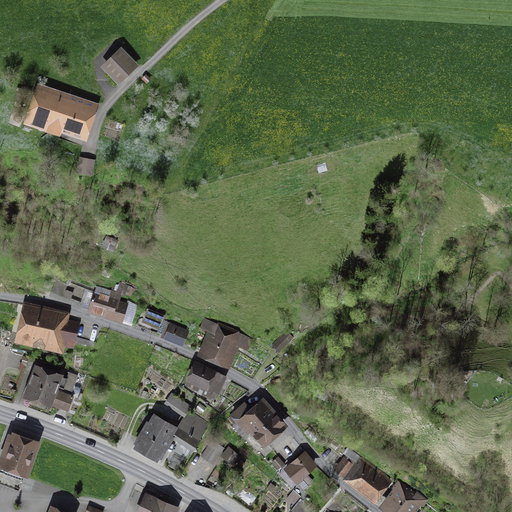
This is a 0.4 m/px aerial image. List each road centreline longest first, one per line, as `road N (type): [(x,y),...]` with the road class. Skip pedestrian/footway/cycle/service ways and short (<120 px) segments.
road 1 (residential): [(375,511),(322,467),(270,402),(229,373),(67,307),(0,296)]
road 2 (primary): [(0,412),(101,451),(215,511)]
road 3 (track): [(88,154),(103,109),(224,0)]
